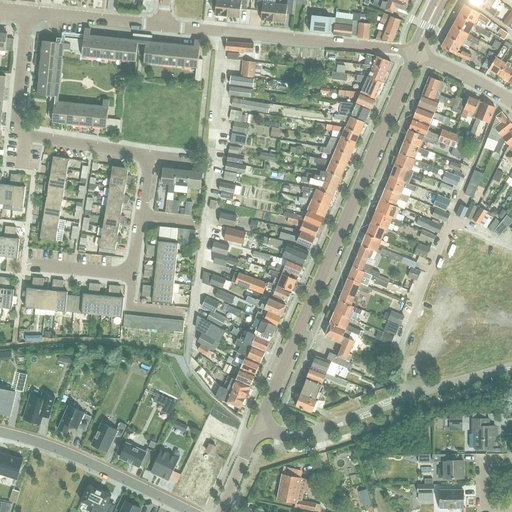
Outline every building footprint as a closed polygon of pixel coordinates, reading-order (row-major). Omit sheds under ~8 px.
[(210,0),(210,6),(216,7),(215,16),(227,17),(229,0),(210,0)] [(236,0),(237,1),(230,0),(229,0),(227,17),(239,18),(240,10),(246,10),(247,0),(236,0)] [(273,22),(275,5),(263,4),(263,0),(257,0),(256,11),(262,12),(261,21),(273,22)] [(398,0),(389,0),(388,4),(378,0),(374,0),(373,5),(380,8),(380,9),(393,14),(393,12),(397,13),(399,9),(405,11),(405,10),(407,9),(408,6),(407,5),(407,3),(405,2),(398,0)] [(479,0),(480,1),(477,5),(493,16),(497,11),(491,6),(493,3),(495,0),(479,0)] [(287,6),(275,5),(273,22),(285,23),(286,15),(292,15),(294,1),(287,1),(287,6)] [(465,5),(459,16),(474,24),(480,27),(482,23),(486,26),(489,27),(492,22),(490,21),(480,13),(465,5)] [(334,28),(333,35),(351,38),(351,36),(358,37),(359,26),(360,15),(360,14),(352,13),(352,14),(336,12),(335,19),(334,28)] [(359,26),(358,37),(357,39),(368,40),(370,25),(365,24),(366,15),(360,15),(359,26)] [(379,31),(375,40),(382,41),(392,43),(401,21),(391,17),(384,15),(380,23),(388,25),(385,33),(379,31)] [(334,28),(335,19),(312,16),(310,33),(333,35),(334,28)] [(459,16),(453,26),(468,34),(471,28),(474,29),(474,27),(478,29),(476,31),(486,37),(488,33),(487,32),(488,32),(480,27),(474,24),(459,16)] [(447,37),(461,45),(463,45),(466,39),(477,45),(480,41),(468,34),(453,26),(447,37)] [(504,41),(508,34),(501,29),(498,33),(501,36),(500,38),(504,41)] [(0,32),(0,50),(12,51),(13,39),(6,38),(7,34),(0,32)] [(95,57),(97,39),(89,38),(83,37),(83,40),(82,45),(81,51),(81,56),(95,57)] [(461,45),(447,37),(441,47),(455,55),(469,61),(471,56),(458,50),(461,45)] [(97,39),(95,57),(108,59),(110,40),(97,39)] [(110,40),(108,59),(121,60),(123,42),(110,40)] [(60,57),(61,43),(56,43),(43,41),(41,55),(60,57)] [(123,42),(121,60),(135,62),(137,43),(123,42)] [(225,42),(225,50),(252,53),(253,45),(225,42)] [(511,55),(511,53),(507,62),(506,63),(501,61),(511,45),(505,42),(489,69),(499,76),(507,63),(511,55)] [(157,64),(159,45),(145,44),(143,63),(157,64)] [(172,47),(159,45),(157,64),(169,65),(172,47)] [(172,47),(169,65),(182,67),(184,48),(172,47)] [(199,50),(193,49),(184,48),(182,67),(196,68),(197,68),(198,65),(198,62),(198,59),(199,50)] [(489,51),(486,56),(492,60),(495,54),(489,51)] [(391,62),(377,56),(367,54),(364,65),(366,65),(373,66),(386,72),(387,70),(388,71),(391,64),(390,64),(391,62)] [(60,57),(41,55),(40,68),(58,70),(60,57)] [(508,82),(511,75),(511,55),(507,63),(499,76),(508,82)] [(243,61),(241,77),(242,77),(253,78),(259,79),(260,75),(254,74),(256,63),(243,61)] [(484,61),(480,66),(486,69),(489,63),(484,61)] [(337,65),(336,73),(340,73),(344,74),(345,66),(337,65)] [(371,71),(368,77),(382,83),(386,72),(373,66),(366,65),(364,65),(363,65),(362,70),(371,71)] [(58,70),(40,68),(38,81),(57,83),(58,70)] [(231,75),(230,85),(241,86),(252,88),(253,78),(242,77),(241,77),(231,75)] [(382,83),(368,77),(367,77),(360,76),(358,75),(357,82),(365,83),(361,93),(374,100),(382,83)] [(422,94),(439,101),(443,103),(444,103),(450,106),(453,107),(461,110),(465,100),(457,97),(456,100),(452,99),(452,101),(445,98),(439,96),(444,83),(429,77),(422,94)] [(57,83),(38,81),(37,95),(55,97),(57,83)] [(250,98),(251,90),(229,87),(228,95),(250,98)] [(356,105),(355,105),(364,108),(370,111),(371,109),(372,110),(374,104),(373,103),(374,100),(361,93),(339,91),(339,95),(346,96),(356,98),(359,97),(356,105)] [(439,101),(422,94),(417,106),(418,106),(434,113),(435,113),(439,101)] [(475,120),(483,102),(469,97),(461,117),(466,119),(469,111),(473,113),(472,116),(472,117),(471,118),(475,120)] [(268,113),(269,106),(233,99),(231,107),(268,113)] [(488,123),(495,107),(483,102),(475,120),(469,135),(473,136),(479,122),(478,121),(478,119),(488,123)] [(53,114),(53,117),(52,122),(66,124),(68,105),(54,104),(54,107),(53,110),(53,114)] [(364,108),(355,105),(354,104),(352,110),(348,112),(339,110),(338,115),(342,116),(351,117),(352,115),(365,121),(370,111),(364,108)] [(81,106),(68,105),(66,124),(79,125),(81,106)] [(94,108),(81,106),(79,125),(92,127),(94,108)] [(450,119),(444,117),(435,113),(434,113),(418,106),(413,118),(430,124),(433,116),(437,118),(436,120),(447,125),(450,119)] [(108,109),(102,109),(94,108),(92,127),(106,128),(106,125),(106,122),(107,119),(108,109)] [(240,122),(241,116),(242,112),(231,110),(229,120),(240,122)] [(487,139),(483,147),(493,151),(498,140),(507,134),(511,129),(511,125),(501,113),(496,117),(488,135),(487,139)] [(342,116),(338,115),(334,115),(333,119),(340,121),(348,122),(346,128),(345,128),(360,134),(364,123),(351,117),(342,116)] [(413,118),(408,129),(435,140),(453,147),(458,149),(463,137),(442,129),(440,135),(429,131),(428,130),(430,124),(413,118)] [(247,134),(248,124),(234,122),(232,131),(247,134)] [(360,134),(345,128),(327,125),(326,130),(340,132),(341,130),(344,130),(340,139),(355,145),(360,134)] [(271,127),(270,135),(278,137),(279,129),(271,127)] [(408,129),(404,141),(419,147),(422,141),(427,143),(427,142),(428,143),(428,142),(434,144),(435,140),(408,129)] [(511,129),(498,140),(493,151),(499,154),(505,141),(509,147),(511,144),(511,129)] [(244,145),(246,137),(231,134),(230,143),(244,145)] [(331,137),(326,148),(335,149),(350,156),(355,145),(340,139),(331,137)] [(480,144),(469,140),(471,147),(468,153),(476,156),(480,144)] [(399,153),(414,159),(417,152),(421,154),(420,155),(433,160),(435,154),(429,152),(429,151),(419,147),(404,141),(399,153)] [(295,148),(295,151),(297,154),(300,154),(303,152),(303,149),(302,146),(298,146),(295,148)] [(350,156),(335,149),(326,148),(320,147),(319,153),(330,154),(330,153),(333,155),(331,160),(345,167),(350,156)] [(458,149),(453,147),(451,155),(463,160),(466,152),(458,149)] [(260,152),(259,159),(277,162),(278,155),(260,152)] [(243,164),(244,156),(228,153),(227,161),(243,164)] [(399,153),(394,164),(411,171),(417,173),(420,168),(427,171),(429,165),(414,159),(399,153)] [(47,167),(67,170),(69,160),(53,157),(52,163),(48,163),(47,167)] [(345,167),(331,160),(320,159),(316,158),(315,163),(328,166),(326,172),(340,178),(345,167)] [(453,175),(460,178),(462,173),(459,172),(462,166),(451,161),(449,167),(455,170),(453,175)] [(244,174),(246,167),(227,163),(225,170),(244,174)] [(411,171),(394,164),(390,176),(408,183),(411,178),(422,182),(424,176),(417,173),(411,171)] [(67,170),(47,167),(46,170),(51,171),(49,178),(66,180),(67,170)] [(110,177),(131,181),(131,176),(127,176),(129,169),(112,167),(110,177)] [(175,185),(176,170),(163,169),(162,177),(162,184),(169,185),(168,193),(174,194),(175,185)] [(189,172),(176,170),(175,185),(188,187),(189,172)] [(308,173),(307,177),(322,181),(330,185),(336,188),(340,178),(326,172),(321,171),(320,176),(311,174),(308,173)] [(189,172),(188,187),(200,188),(202,173),(189,172)] [(235,183),(236,174),(225,172),(223,180),(235,183)] [(460,178),(453,175),(446,172),(442,180),(456,186),(460,178)] [(302,176),(301,181),(305,182),(310,183),(310,184),(320,187),(319,190),(319,191),(328,195),(333,197),(336,188),(330,185),(322,181),(310,178),(307,177),(302,176)] [(390,176),(385,188),(401,194),(404,187),(415,192),(417,187),(408,183),(390,176)] [(466,192),(465,194),(473,197),(473,196),(475,193),(480,179),(473,176),(466,192)] [(131,181),(110,177),(109,187),(125,190),(126,183),(130,184),(131,181)] [(66,180),(49,178),(49,183),(44,183),(44,187),(64,190),(66,180)] [(218,191),(222,192),(234,194),(236,186),(220,183),(218,191)] [(441,183),(438,189),(450,194),(453,188),(441,183)] [(5,185),(3,205),(13,206),(15,186),(10,185),(5,185)] [(15,186),(13,206),(23,207),(25,187),(21,187),(15,186)] [(64,190),(44,187),(43,190),(47,191),(46,197),(63,200),(64,190)] [(109,187),(107,197),(127,201),(128,196),(124,196),(125,190),(109,187)] [(304,192),(303,198),(312,200),(328,207),(333,197),(328,195),(319,191),(319,190),(317,189),(302,187),(302,192),(304,192)] [(401,194),(385,188),(380,200),(400,208),(404,210),(409,198),(401,194)] [(446,211),(450,200),(437,194),(432,205),(446,211)] [(63,200),(46,197),(45,203),(41,203),(41,207),(61,210),(63,200)] [(107,197),(106,208),(122,210),(123,203),(127,204),(127,201),(107,197)] [(312,200),(303,198),(299,197),(299,203),(308,204),(308,202),(311,202),(308,210),(317,214),(324,217),(328,207),(312,200)] [(215,210),(217,203),(217,202),(211,200),(209,209),(215,210)] [(380,200),(376,211),(386,216),(394,219),(396,213),(398,213),(400,208),(380,200)] [(470,219),(476,207),(470,204),(464,217),(470,219)] [(461,205),(456,216),(463,219),(467,209),(461,205)] [(61,210),(41,207),(40,211),(44,211),(43,218),(59,220),(61,210)] [(122,210),(106,208),(104,218),(124,221),(125,216),(121,216),(122,210)] [(435,208),(432,216),(446,222),(449,214),(435,208)] [(479,224),(487,212),(481,208),(473,220),(479,224)] [(507,212),(502,209),(497,216),(502,220),(507,212)] [(319,228),(324,217),(317,214),(308,210),(308,211),(305,217),(285,213),(284,217),(288,218),(303,222),(313,226),(319,228)] [(386,216),(376,211),(371,223),(387,230),(389,223),(391,224),(392,222),(395,223),(394,225),(400,228),(402,223),(394,219),(386,216)] [(235,227),(237,217),(221,213),(219,223),(235,227)] [(485,229),(492,218),(487,214),(480,225),(485,229)] [(38,223),(37,227),(58,231),(63,231),(65,221),(59,220),(43,218),(42,223),(38,223)] [(104,218),(102,228),(119,230),(120,224),(124,224),(124,221),(104,218)] [(303,222),(288,218),(287,224),(301,227),(299,232),(301,232),(305,234),(315,238),(319,228),(313,226),(303,222)] [(492,232),(500,223),(495,219),(487,229),(492,232)] [(251,220),(249,227),(256,229),(258,222),(251,220)] [(430,221),(427,229),(438,234),(442,226),(430,221)] [(503,222),(493,232),(498,237),(499,235),(508,227),(503,222)] [(371,223),(366,234),(381,241),(385,232),(388,233),(388,235),(396,239),(398,234),(387,230),(371,223)] [(37,227),(37,231),(41,232),(40,239),(56,241),(56,240),(62,241),(62,238),(68,239),(69,232),(63,231),(58,231),(37,227)] [(119,230),(102,228),(101,238),(121,241),(122,237),(118,236),(119,230)] [(227,228),(224,240),(243,244),(246,233),(227,228)] [(432,243),(435,236),(422,231),(419,237),(432,243)] [(295,240),(295,237),(295,236),(281,233),(279,239),(286,241),(287,240),(296,243),(300,244),(310,249),(315,238),(305,234),(301,232),(297,240),(295,240)] [(381,241),(366,234),(362,245),(373,250),(392,258),(414,268),(416,263),(382,248),(381,251),(378,249),(381,241)] [(0,237),(0,256),(7,258),(9,238),(4,238),(0,237)] [(9,238),(7,258),(17,259),(20,239),(15,239),(9,238)] [(121,241),(101,238),(99,248),(116,251),(117,244),(120,244),(121,241)] [(281,249),(283,242),(269,238),(267,245),(281,249)] [(147,245),(146,251),(157,252),(177,254),(178,244),(158,242),(158,247),(147,245)] [(229,246),(214,242),(211,251),(227,255),(229,246)] [(418,243),(414,254),(425,259),(430,248),(418,243)] [(288,245),(282,259),(288,261),(302,267),(308,253),(294,247),(288,245)] [(362,245),(353,267),(377,278),(377,277),(378,275),(379,273),(371,270),(372,266),(364,263),(367,257),(369,257),(370,257),(373,250),(362,245)] [(145,256),(157,257),(156,262),(176,264),(177,254),(157,252),(146,251),(145,256)] [(253,251),(252,256),(268,260),(270,255),(253,251)] [(216,253),(213,264),(224,267),(225,262),(227,257),(216,253)] [(227,257),(225,262),(236,266),(238,260),(227,257)] [(297,280),(302,267),(288,261),(285,268),(278,265),(277,269),(269,266),(268,269),(270,270),(275,272),(282,274),(296,280),(297,280)] [(145,265),(144,271),(155,272),(175,274),(176,264),(156,262),(156,266),(145,265)] [(388,282),(377,278),(353,267),(351,272),(349,272),(347,277),(348,277),(348,278),(363,284),(360,283),(362,278),(365,280),(366,278),(373,281),(376,284),(386,288),(388,282)] [(411,267),(407,277),(416,281),(420,271),(411,267)] [(275,278),(273,284),(277,286),(285,289),(291,292),(292,291),(293,291),(296,286),(294,285),(296,280),(282,274),(275,272),(270,270),(268,275),(275,278)] [(144,271),(143,276),(155,277),(154,282),(174,284),(175,274),(155,272),(144,271)] [(263,294),(267,284),(248,276),(248,277),(239,274),(235,273),(231,282),(263,294)] [(214,275),(210,284),(222,288),(225,280),(214,275)] [(4,289),(2,308),(12,310),(12,304),(13,297),(14,290),(9,290),(10,286),(10,278),(5,278),(4,285),(4,289)] [(348,278),(339,300),(356,308),(357,308),(351,305),(357,290),(360,291),(360,290),(368,293),(370,287),(363,284),(348,278)] [(142,285),(142,290),(153,291),(173,293),(174,284),(154,282),(154,286),(142,285)] [(277,286),(273,284),(269,283),(267,288),(273,291),(274,289),(275,290),(273,296),(287,302),(291,292),(277,286)] [(27,289),(25,308),(35,309),(37,290),(32,289),(27,289)] [(234,297),(217,289),(214,297),(231,304),(234,297)] [(37,290),(35,309),(45,310),(47,291),(43,290),(37,290)] [(142,290),(141,295),(153,296),(152,302),(172,304),(173,293),(153,291),(142,290)] [(47,291),(45,310),(55,311),(57,292),(52,291),(47,291)] [(57,292),(55,311),(73,313),(75,299),(67,298),(67,293),(63,292),(57,292)] [(75,299),(73,313),(82,314),(92,315),(94,295),(88,295),(83,294),(82,299),(75,299)] [(94,295),(92,315),(102,316),(104,296),(99,296),(94,295)] [(104,296),(102,316),(112,317),(114,297),(108,297),(104,296)] [(114,297),(112,317),(122,318),(122,315),(124,298),(119,298),(114,297)] [(206,297),(201,307),(214,313),(219,303),(206,297)] [(269,312),(281,317),(285,306),(269,299),(266,305),(264,304),(264,303),(258,300),(257,301),(248,297),(246,302),(262,309),(264,310),(269,312)] [(339,300),(334,312),(349,318),(352,311),(354,312),(360,314),(362,310),(356,308),(339,300)] [(258,312),(255,318),(260,321),(261,320),(276,327),(281,317),(269,312),(264,310),(262,309),(260,313),(258,312)] [(404,316),(391,311),(387,320),(400,325),(404,316)] [(211,312),(207,319),(221,327),(225,320),(211,312)] [(334,312),(330,323),(358,335),(359,335),(360,331),(350,326),(347,325),(350,318),(349,318),(334,312)] [(272,337),(274,333),(275,334),(277,328),(276,328),(276,327),(261,320),(260,321),(256,330),(251,328),(249,333),(256,336),(270,342),(270,341),(269,341),(271,337),(272,337)] [(396,335),(399,326),(388,321),(384,331),(396,335)] [(208,322),(202,333),(214,340),(219,343),(225,331),(220,329),(208,322)] [(327,360),(331,362),(351,370),(353,363),(349,361),(352,355),(349,354),(354,341),(358,335),(330,323),(329,325),(328,325),(325,331),(326,332),(325,335),(332,338),(332,340),(342,345),(338,356),(330,352),(327,360)] [(380,340),(391,344),(394,336),(384,332),(380,340)] [(202,333),(197,342),(210,349),(214,340),(202,333)] [(242,335),(240,340),(245,343),(265,352),(270,342),(256,336),(249,333),(247,337),(242,335)] [(260,364),(265,352),(245,343),(240,340),(237,339),(235,345),(240,347),(237,353),(248,358),(260,364)] [(206,355),(209,351),(200,345),(197,350),(206,355)] [(260,364),(248,358),(237,353),(232,365),(238,368),(255,375),(260,364)] [(316,356),(312,367),(326,373),(328,369),(331,362),(327,360),(316,356)] [(345,380),(338,378),(312,367),(307,378),(312,380),(322,384),(325,377),(346,386),(348,382),(345,380)] [(250,387),(255,375),(238,368),(235,377),(234,379),(244,384),(250,387)] [(19,373),(15,390),(22,392),(26,375),(19,373)] [(312,380),(307,378),(301,393),(316,399),(316,397),(319,398),(321,393),(319,392),(322,384),(312,380)] [(248,391),(250,387),(244,384),(234,379),(232,379),(226,391),(228,391),(229,390),(245,398),(246,397),(247,397),(250,392),(248,391)] [(0,413),(10,416),(15,392),(0,388),(0,413)] [(221,388),(216,398),(228,403),(227,405),(233,408),(234,406),(239,408),(241,406),(242,405),(243,405),(245,400),(245,399),(245,398),(243,397),(229,390),(228,391),(226,391),(221,388)] [(30,395),(23,419),(40,424),(42,416),(44,414),(44,413),(49,415),(48,418),(49,418),(55,397),(42,393),(40,398),(30,395)] [(316,399),(301,393),(296,406),(312,413),(317,400),(316,399)] [(164,406),(161,412),(170,416),(176,402),(168,398),(164,406)] [(68,405),(58,429),(67,433),(70,426),(77,429),(78,428),(85,431),(91,417),(84,414),(85,412),(68,405)] [(454,414),(449,414),(449,424),(462,424),(462,414),(454,414)] [(472,434),(469,434),(469,448),(475,448),(492,448),(492,434),(495,434),(495,426),(489,426),(489,419),(472,419),(472,434)] [(180,424),(177,429),(185,432),(187,427),(175,421),(174,421),(180,424)] [(101,422),(91,445),(107,453),(116,434),(121,436),(126,425),(120,423),(117,430),(101,422)] [(145,452),(126,444),(120,458),(139,467),(142,460),(148,462),(153,451),(147,448),(145,452)] [(213,454),(216,448),(210,445),(207,451),(213,454)] [(160,450),(150,472),(156,475),(157,474),(162,476),(161,478),(168,481),(179,458),(160,450)] [(0,474),(17,480),(23,460),(10,456),(6,455),(7,454),(0,452),(0,474)] [(443,478),(463,478),(463,460),(453,460),(453,454),(432,454),(432,461),(443,461),(443,478)] [(283,468),(277,500),(295,503),(296,500),(299,500),(300,500),(303,489),(306,490),(308,479),(300,477),(301,470),(295,469),(284,467),(283,468)] [(102,511),(108,501),(110,496),(111,495),(110,495),(102,491),(97,489),(89,485),(90,485),(89,485),(88,486),(81,500),(81,501),(81,502),(82,502),(94,508),(93,511),(94,511),(102,511)] [(366,490),(359,492),(363,506),(370,504),(366,490)] [(463,507),(463,497),(463,490),(440,490),(440,508),(463,507)] [(295,503),(294,507),(297,508),(298,507),(319,511),(320,504),(300,500),(299,500),(296,500),(295,503)] [(138,511),(140,509),(125,501),(120,511),(138,511)] [(1,502),(0,509),(0,511),(9,511),(11,504),(1,502)]
